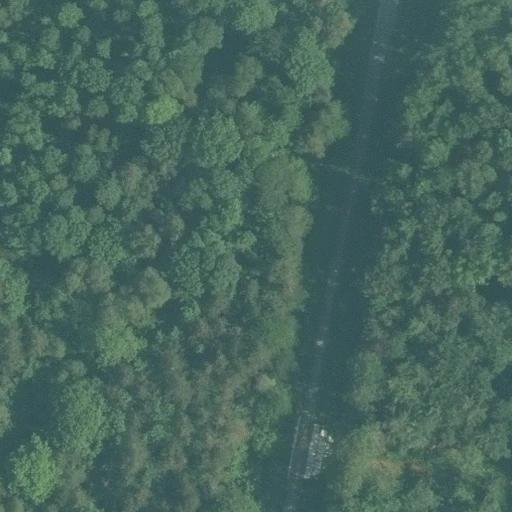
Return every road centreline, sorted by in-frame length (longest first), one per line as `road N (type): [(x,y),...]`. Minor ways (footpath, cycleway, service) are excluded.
road 1 (unclassified): [(287,511),(388,0)]
road 2 (track): [(299,452),(511,483)]
